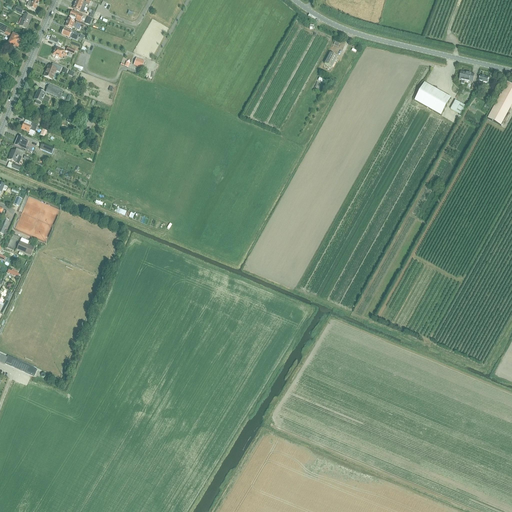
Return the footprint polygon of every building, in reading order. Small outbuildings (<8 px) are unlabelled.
[(38,3),(39,0),(29,0),(27,7),(30,8),(35,11),(39,3),(38,3)] [(84,11),(86,8),(76,3),(73,9),(85,14),(86,11),(84,11)] [(72,11),(69,17),(76,20),(76,21),(80,23),(83,16),(72,11)] [(30,20),(31,18),(24,15),(19,26),(26,29),(29,22),(29,21),(30,20)] [(79,31),(81,28),(84,29),(85,25),(81,24),(76,22),(76,23),(68,19),(65,27),(71,29),(72,27),(75,29),(79,31)] [(17,49),(21,41),(19,40),(20,38),(10,34),(12,30),(0,23),(0,32),(11,38),(8,44),(6,43),(4,47),(9,49),(9,48),(13,50),(14,47),(17,49)] [(77,35),(64,29),(62,35),(72,39),(73,36),(76,37),(77,35)] [(54,55),(56,56),(55,58),(59,60),(60,58),(62,59),(63,56),(66,57),(67,54),(64,53),(65,52),(57,48),(54,55)] [(330,54),(324,64),(332,68),(337,57),(330,54)] [(133,66),(142,69),(145,62),(136,59),(133,66)] [(52,64),(50,67),(48,66),(46,70),(47,71),(46,73),(45,73),(43,77),(52,80),(55,71),(59,73),(61,68),(52,64)] [(461,72),(459,80),(462,81),(461,84),(464,85),(465,82),(473,83),(475,75),(461,72)] [(481,76),(479,84),(478,84),(477,90),(482,92),(484,83),(488,84),(488,85),(491,86),(493,80),(489,79),(489,78),(481,76)] [(451,99),(425,84),(415,101),(441,116),(451,99)] [(507,84),(488,119),(501,126),(511,107),(511,106),(511,86),(511,87),(507,84)] [(47,93),(61,99),(64,92),(50,86),(47,93)] [(48,103),(49,100),(44,98),(46,94),(39,91),(35,100),(37,101),(36,103),(41,106),(43,101),(48,103)] [(466,107),(461,104),(456,101),(451,110),(461,116),(466,107)] [(36,129),(38,126),(32,123),(31,126),(24,124),(22,130),(29,133),(30,131),(31,131),(35,132),(36,129)] [(18,138),(15,146),(26,150),(29,143),(25,141),(18,138)] [(42,144),(40,150),(51,155),(54,149),(42,144)] [(16,149),(15,152),(12,151),(9,160),(16,163),(19,156),(22,157),(24,153),(16,149)] [(116,208),(114,212),(116,212),(125,216),(126,212),(117,208),(116,208)] [(0,233),(3,235),(9,222),(4,220),(0,230),(0,233)] [(17,250),(28,255),(31,256),(34,249),(29,246),(29,248),(20,244),(17,250)] [(37,370),(34,369),(34,368),(8,356),(7,358),(0,354),(0,363),(5,365),(34,378),(37,370)]
